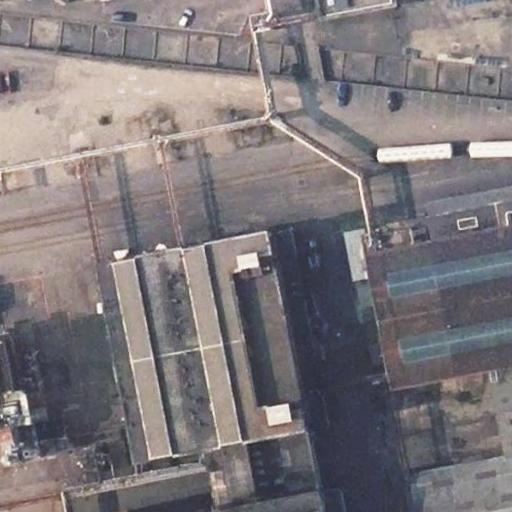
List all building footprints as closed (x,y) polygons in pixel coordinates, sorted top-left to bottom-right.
[(511,0),(322,0),(325,13),(385,0),(511,0)] [(418,238),(511,222),(511,196),(414,214),(418,238)] [(511,511),(511,222),(418,238),(414,214),(348,227),(355,271),(375,267),(394,383),(493,363),(508,447),(412,465),(420,511),(511,511)] [(325,423),(286,229),(104,263),(143,457),(213,444),(317,424),(325,423)] [(0,342),(0,394),(21,391),(11,340),(0,342)] [(225,498),(328,481),(317,424),(213,444),(225,498)] [(87,460),(88,463),(88,465),(92,469),(95,471),(98,472),(103,471),(106,469),(109,466),(110,463),(109,457),(108,454),(105,452),(100,450),(97,450),(92,452),(89,455),(87,460)] [(339,511),(334,480),(328,481),(225,498),(146,511),(339,511)]
